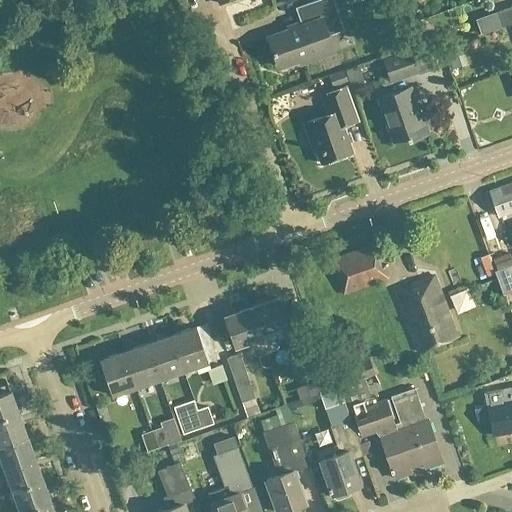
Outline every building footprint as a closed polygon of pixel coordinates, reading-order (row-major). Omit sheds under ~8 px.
[(301,26),(267,38),(276,65),(279,64),(280,68),(299,61),(300,65),(334,53),(328,37),(344,31),(332,0),(318,0),(294,9),(301,26)] [(511,10),(499,15),(503,27),(511,23),(511,10)] [(412,57),(433,50),(433,49),(429,51),(421,31),(406,37),(412,51),(410,52),(409,49),(412,57)] [(444,52),(451,71),(463,68),(456,48),(444,52)] [(412,57),(409,49),(380,59),(389,85),(416,76),(417,78),(420,76),(412,57)] [(342,72),(326,78),(331,89),(346,83),(342,72)] [(437,80),(423,85),(430,105),(443,100),(437,80)] [(303,123),(311,146),(313,145),(320,164),(352,152),(342,126),(357,121),(345,87),(320,96),(327,115),(303,123)] [(420,113),(416,115),(414,108),(416,107),(409,88),(377,99),(392,142),(406,138),(407,141),(428,134),(420,113)] [(511,184),(487,193),(496,221),(511,214),(511,184)] [(330,262),(342,296),(386,281),(374,247),(330,262)] [(511,274),(496,280),(503,297),(511,293),(511,274)] [(408,287),(394,291),(417,353),(455,339),(432,278),(418,283),(408,287)] [(277,300),(249,309),(265,354),(276,350),(271,335),(287,329),(277,300)] [(265,354),(249,309),(223,319),(233,348),(249,342),(255,358),(265,354)] [(194,328),(169,336),(182,372),(206,364),(218,360),(205,324),(194,328)] [(287,338),(298,369),(312,364),(301,334),(287,338)] [(169,336),(146,345),(158,380),(182,372),(169,336)] [(158,380),(146,345),(122,353),(134,389),(158,380)] [(329,362),(349,356),(347,348),(327,355),(329,362)] [(134,389),(122,353),(97,361),(110,397),(134,389)] [(225,360),(240,405),(246,420),(259,415),(254,400),(239,355),(225,360)] [(330,373),(338,392),(341,400),(347,416),(352,413),(361,437),(377,431),(379,438),(378,438),(393,481),(409,475),(406,466),(394,432),(384,402),(374,406),(372,397),(369,398),(362,381),(375,377),(368,359),(330,373)] [(511,389),(484,395),(492,436),(511,432),(511,389)] [(406,466),(409,475),(410,475),(408,469),(423,464),(425,470),(441,464),(426,421),(425,422),(413,390),(390,398),(399,424),(404,423),(406,428),(395,432),(384,402),(394,432),(406,466)] [(0,421),(17,415),(9,392),(0,395),(0,421)] [(331,496),(332,499),(336,501),(346,497),(348,493),(347,490),(359,486),(350,461),(362,456),(348,420),(347,416),(341,400),(322,406),(329,427),(336,445),(315,454),(318,462),(331,496)] [(195,412),(201,429),(212,425),(206,408),(195,412)] [(201,429),(195,412),(185,416),(191,432),(201,429)] [(308,467),(293,424),(288,412),(271,417),(272,422),(262,425),(264,434),(279,476),(264,482),(275,511),(282,511),(304,504),(292,472),(308,467)] [(0,446),(25,437),(17,415),(0,421),(0,446)] [(159,429),(149,433),(155,450),(165,446),(159,429)] [(155,450),(149,433),(139,436),(144,453),(155,450)] [(25,437),(0,446),(0,462),(3,471),(33,460),(25,437)] [(214,458),(225,488),(206,495),(212,511),(243,511),(238,494),(250,489),(237,450),(235,445),(222,449),(223,455),(214,458)] [(175,447),(167,450),(170,457),(178,455),(175,447)] [(33,460),(3,471),(11,493),(41,482),(33,460)] [(166,510),(161,511),(183,511),(181,505),(193,501),(189,490),(188,490),(183,478),(172,482),(176,494),(162,499),(166,510)] [(41,482),(11,493),(17,511),(29,511),(49,505),(41,482)]
